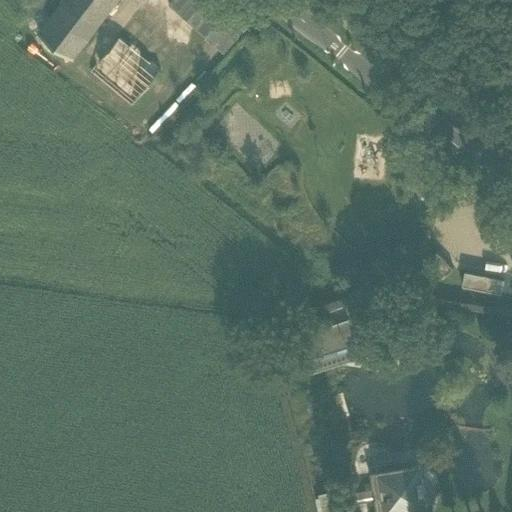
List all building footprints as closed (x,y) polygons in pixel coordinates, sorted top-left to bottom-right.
[(63,0),(38,32),(72,58),(116,0),(63,0)] [(132,105),(148,85),(160,70),(119,36),(90,71),(132,105)] [(453,268),(437,251),(436,251),(429,258),(446,275),(453,268)] [(465,271),(463,285),(502,293),(505,279),(465,271)] [(370,312),(300,335),(308,359),(378,335),(370,312)] [(369,471),(372,493),(375,511),(376,511),(425,505),(418,464),(369,471)]
